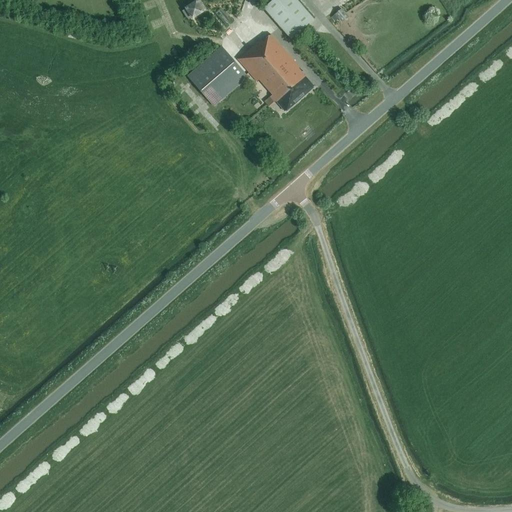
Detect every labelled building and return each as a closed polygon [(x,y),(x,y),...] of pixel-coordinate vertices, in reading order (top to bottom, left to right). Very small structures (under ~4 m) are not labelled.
[(296,0),(273,0),(263,9),(291,39),(313,19),(296,0)] [(187,11),(195,23),(209,13),(201,1),(187,11)] [(222,9),(217,14),(228,26),(232,22),(222,9)] [(341,9),(335,14),(342,23),(349,17),(341,9)] [(221,46),(187,76),(214,107),(248,77),(245,73),(248,71),(275,102),(276,101),(285,112),(314,87),(299,69),(300,68),(271,34),(262,42),(261,40),(235,62),(221,46)] [(233,111),(228,117),(233,123),(239,117),(233,111)]
